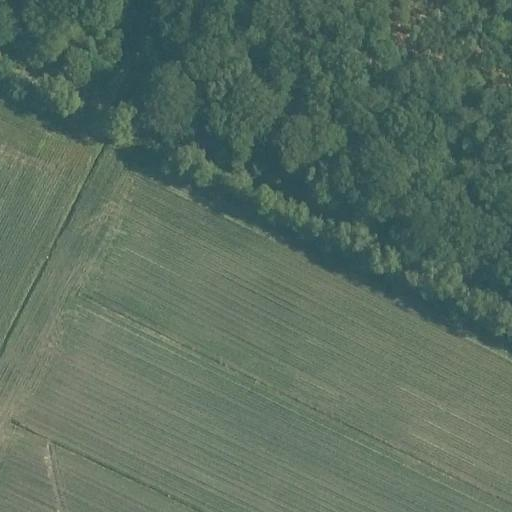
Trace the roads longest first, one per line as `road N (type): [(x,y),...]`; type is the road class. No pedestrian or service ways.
road 1 (track): [(511,308),(108,106)]
road 2 (track): [(108,106),(0,50)]
